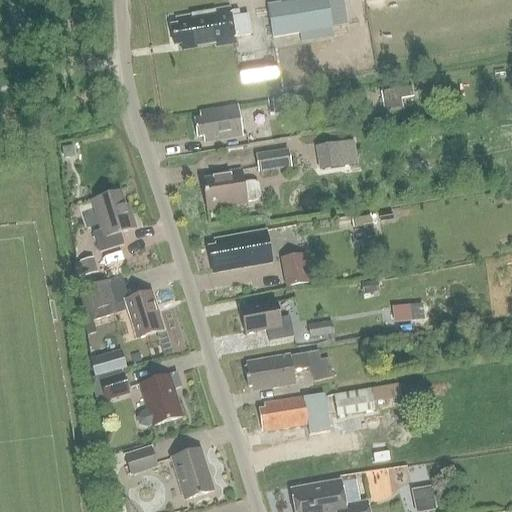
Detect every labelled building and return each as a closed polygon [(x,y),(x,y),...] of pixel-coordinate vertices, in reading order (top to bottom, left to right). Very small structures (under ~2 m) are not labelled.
[(272,41),(331,30),(329,19),(325,0),(316,0),(266,9),(272,41)] [(343,0),(325,0),(329,19),(346,16),(343,0)] [(181,46),(183,52),(216,47),(216,50),(235,47),(228,10),(191,16),(192,18),(177,20),(178,28),(170,29),(173,47),(181,46)] [(276,65),(253,69),(255,84),(278,80),(276,65)] [(411,88),(380,93),(383,112),(402,109),(401,101),(413,99),(411,88)] [(284,101),(272,102),(274,116),(286,115),(284,101)] [(204,144),(243,138),(240,120),(249,119),(247,106),(199,114),(200,122),(194,123),(197,140),(203,139),(204,144)] [(318,146),(314,147),(318,171),(357,166),(353,141),(343,142),(318,146)] [(68,148),(61,149),(63,160),(73,158),(72,148),(68,148)] [(259,173),(290,167),(287,149),(256,154),(259,173)] [(218,180),(202,183),(206,207),(245,201),(246,203),(247,203),(248,204),(253,203),(257,201),(260,197),(258,186),(254,183),(250,183),(243,184),(241,172),(218,176),(218,180)] [(121,235),(132,231),(121,194),(92,203),(101,232),(93,235),(99,255),(124,247),(121,235)] [(391,214),(378,216),(380,223),(393,221),(391,214)] [(370,217),(351,221),(352,225),(353,230),(363,228),(365,239),(374,238),(370,217)] [(212,268),(219,267),(220,273),(271,265),(266,234),(214,243),(215,250),(209,251),(212,268)] [(304,257),(281,261),(286,291),(310,286),(304,257)] [(92,259),(81,263),(85,277),(97,274),(92,259)] [(363,287),(364,297),(380,294),(379,291),(391,289),(390,282),(363,287)] [(80,293),(79,293),(83,316),(91,314),(93,323),(128,312),(137,341),(164,333),(152,295),(111,307),(104,284),(82,291),(83,292),(80,293)] [(290,318),(279,320),(276,304),(240,311),(245,336),(267,332),(269,344),(294,339),(290,318)] [(409,306),(390,309),(393,325),(411,322),(409,307),(409,306)] [(331,323),(308,327),(310,340),(334,336),(331,323)] [(253,388),(254,393),(295,386),(292,372),(309,369),(310,374),(314,382),(331,379),(328,362),(319,363),(318,354),(290,359),(290,357),(245,365),(246,370),(244,370),(248,389),(253,388)] [(147,429),(152,428),(153,429),(183,420),(174,391),(181,389),(177,375),(140,387),(147,411),(142,413),(136,419),(139,427),(147,429)] [(100,383),(105,402),(129,396),(124,377),(100,383)] [(371,390),(333,397),(337,419),(375,413),(373,404),(401,399),(410,398),(407,384),(399,385),(371,390)] [(324,395),(302,399),(306,428),(308,438),(330,435),(324,395)] [(263,435),(306,428),(302,399),(264,404),(265,410),(259,411),(263,435)] [(124,458),(131,478),(158,470),(151,449),(124,458)] [(185,502),(214,493),(200,452),(172,461),(185,502)] [(294,511),(368,511),(367,505),(345,509),(340,484),(291,493),(294,511)] [(124,500),(115,502),(116,511),(129,511),(127,503),(124,500)]
